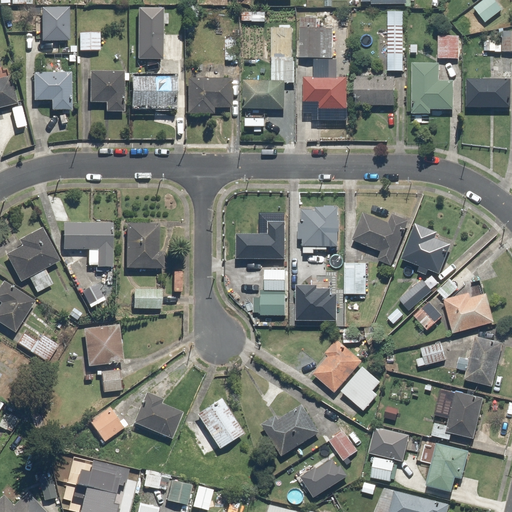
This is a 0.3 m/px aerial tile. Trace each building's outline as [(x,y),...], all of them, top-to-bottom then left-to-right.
[(506,8),(499,0),(486,0),(476,9),(489,23),(506,8)] [(161,6),(136,5),(134,57),(160,57),(161,6)] [(72,8),(44,7),(43,41),(72,41),(72,8)] [(390,11),(390,27),(379,27),(379,38),(389,39),(389,71),(405,71),(406,12),(390,11)] [(319,28),(320,19),(301,18),(300,57),(335,59),(336,29),(319,28)] [(184,27),(161,26),(160,59),(183,59),(184,27)] [(273,27),(272,56),(276,56),(275,81),(293,81),(297,82),(298,57),(294,57),(295,28),(273,27)] [(511,31),(504,31),(503,44),(497,44),(496,50),(511,51),(511,31)] [(102,32),(80,32),(80,51),(102,51),(102,32)] [(462,36),(440,35),(439,58),(461,59),(462,36)] [(239,39),(226,39),(226,61),(238,61),(239,39)] [(414,114),(434,114),(434,110),(456,110),(457,81),(443,80),(443,64),(416,63),(414,114)] [(92,71),(91,101),(108,102),(108,110),(126,111),(127,72),(92,71)] [(37,73),(37,101),(54,101),(54,109),(73,109),(74,74),(37,73)] [(0,78),(0,107),(19,104),(13,76),(0,78)] [(400,79),(359,76),(357,104),(398,106),(400,79)] [(217,107),(233,108),(234,79),(189,77),(188,114),(217,115),(217,107)] [(306,77),(305,103),(322,104),(322,109),(349,110),(350,79),(306,77)] [(181,80),(135,78),(133,105),(180,107),(181,80)] [(511,78),(469,78),(469,107),(511,107),(511,78)] [(288,83),(247,81),(246,108),(287,110),(288,83)] [(23,108),(3,113),(6,121),(25,116),(23,108)] [(391,223),(366,213),(355,239),(384,251),(380,259),(395,265),(412,221),(395,214),(391,223)] [(320,220),(320,217),(299,216),(298,253),(340,254),(341,226),(334,226),(334,221),(320,220)] [(160,251),(160,221),(127,220),(127,267),(166,267),(167,251),(160,251)] [(65,221),(64,248),(90,249),(89,265),(116,265),(117,223),(65,221)] [(271,234),(240,232),(239,257),(288,259),(289,221),(271,221),(271,234)] [(404,258),(421,265),(419,272),(428,275),(431,269),(443,274),(455,242),(438,236),(440,231),(418,222),(404,258)] [(21,280),(31,276),(39,291),(54,283),(46,268),(63,259),(45,225),(20,237),(24,244),(7,253),(21,280)] [(369,262),(348,261),(347,293),(368,294),(369,262)] [(267,290),(264,289),(263,315),(288,315),(289,270),(267,269),(267,290)] [(185,270),(172,270),(171,292),(184,292),(185,270)] [(434,289),(425,278),(402,299),(412,310),(434,289)] [(461,286),(451,278),(441,289),(451,297),(461,286)] [(95,281),(82,287),(92,308),(105,301),(95,281)] [(317,288),(317,284),(297,284),(296,320),(337,321),(338,294),(331,294),(332,288),(317,288)] [(0,306),(0,320),(17,332),(37,300),(14,285),(0,306)] [(165,289),(134,287),(133,308),(164,310),(165,289)] [(474,298),(472,292),(446,298),(454,332),(496,322),(489,294),(474,298)] [(446,315),(430,299),(415,315),(430,330),(446,315)] [(85,313),(75,307),(70,315),(80,321),(85,313)] [(406,315),(399,308),(389,317),(396,324),(406,315)] [(85,328),(90,365),(125,361),(121,324),(85,328)] [(24,332),(17,343),(49,362),(59,344),(43,334),(39,341),(24,332)] [(345,343),(363,344),(363,332),(345,332),(345,343)] [(478,335),(467,378),(495,385),(506,342),(478,335)] [(315,373),(337,391),(340,388),(364,409),(386,384),(362,363),(364,360),(339,339),(327,352),(330,355),(315,373)] [(422,347),(426,364),(447,359),(443,342),(422,347)] [(121,369),(102,371),(104,391),(123,389),(121,369)] [(452,439),(454,432),(476,438),(486,397),(458,390),(458,393),(443,390),(437,415),(447,418),(446,422),(451,423),(450,425),(437,422),(433,435),(452,439)] [(148,391),(135,421),(173,438),(185,412),(163,402),(165,398),(148,391)] [(245,432),(223,398),(184,423),(206,457),(245,432)] [(285,455),(322,431),(305,404),(281,419),(279,414),(265,423),(285,455)] [(400,408),(389,405),(386,417),(397,420),(400,408)] [(112,406),(91,420),(112,450),(118,445),(112,436),(126,426),(112,406)] [(19,418),(6,411),(0,422),(0,428),(10,434),(19,418)] [(375,426),(370,451),(405,458),(411,433),(375,426)] [(149,436),(136,430),(126,454),(139,460),(149,436)] [(346,459),(359,450),(345,430),(332,440),(346,459)] [(471,450),(440,442),(439,446),(428,444),(423,460),(434,463),(429,485),(454,491),(458,476),(465,477),(471,450)] [(73,467),(74,455),(65,454),(63,466),(73,467)] [(304,478),(317,498),(351,475),(344,464),(341,466),(335,457),(304,478)] [(396,460),(377,457),(373,477),(392,481),(396,460)] [(137,471),(117,467),(113,487),(133,490),(137,471)] [(170,478),(147,473),(145,485),(168,489),(170,478)] [(41,480),(46,499),(58,496),(53,477),(41,480)] [(193,484),(174,480),(169,499),(188,504),(193,484)] [(379,485),(365,481),(363,492),(376,495),(379,485)] [(449,511),(452,503),(397,490),(391,511),(449,511)] [(5,494),(0,499),(0,511),(48,511),(29,491),(15,505),(5,494)] [(138,511),(159,511),(160,507),(141,503),(138,511)]
